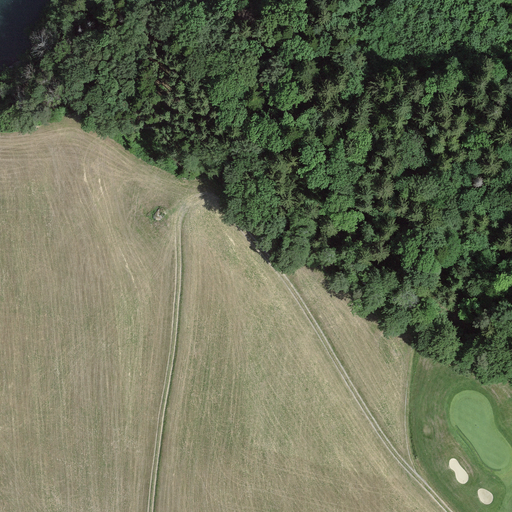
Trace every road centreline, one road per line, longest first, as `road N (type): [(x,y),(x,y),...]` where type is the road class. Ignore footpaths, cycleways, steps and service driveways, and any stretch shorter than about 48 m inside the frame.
road 1 (track): [(297,299),(226,211),(203,196),(180,215),(150,511)]
road 2 (track): [(297,299),(398,458),(452,511)]
road 3 (track): [(411,353),(407,425),(419,479)]
